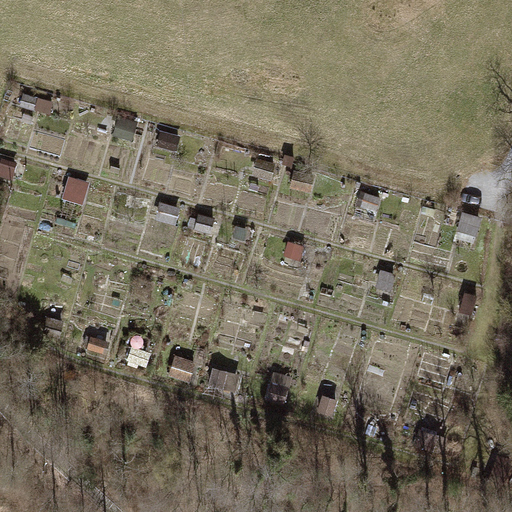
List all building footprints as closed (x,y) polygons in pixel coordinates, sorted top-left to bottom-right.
[(52,99),(23,91),(20,103),(49,111),(52,99)] [(138,120),(118,114),(113,133),(132,139),(138,120)] [(181,134),(160,129),(157,144),(177,149),(181,134)] [(17,161),(1,156),(0,160),(0,174),(12,178),(17,161)] [(276,161),(257,156),(252,173),(271,178),(276,161)] [(315,173),(294,168),(290,186),(311,191),(315,173)] [(89,181),(69,175),(62,196),(83,202),(89,181)] [(381,195),(361,190),(354,215),(374,220),(381,195)] [(180,206),(160,201),(155,217),(176,222),(180,206)] [(482,216),(463,210),(458,228),(477,234),(482,216)] [(215,216),(199,212),(197,218),(191,216),(188,226),(211,232),(215,216)] [(248,228),(236,225),(233,236),(246,239),(248,228)] [(305,245),(288,240),(285,250),(302,255),(305,245)] [(396,272),(381,268),(377,281),(393,285),(396,272)] [(478,294),(465,290),(461,305),(474,308),(478,294)] [(64,319),(46,315),(42,331),(59,336),(64,319)] [(110,341),(90,335),(87,347),(106,353),(110,341)] [(151,350),(132,344),(127,358),(146,365),(151,350)] [(196,360),(176,353),(169,373),(190,380),(196,360)] [(240,373),(213,366),(208,384),(235,391),(240,373)] [(292,375),(274,370),(266,398),(284,403),(292,375)] [(338,399),(323,394),(318,410),(333,415),(338,399)] [(439,434),(420,427),(415,443),(434,449),(439,434)] [(511,463),(511,457),(498,453),(486,491),(502,496),(511,463)]
